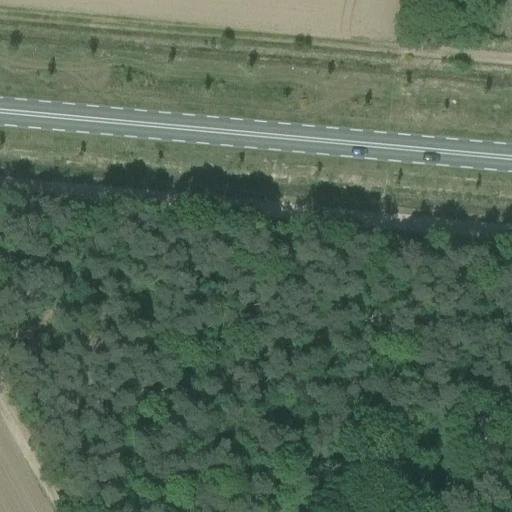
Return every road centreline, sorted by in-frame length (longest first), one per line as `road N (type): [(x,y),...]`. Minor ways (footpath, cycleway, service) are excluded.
road 1 (track): [(511,233),(0,184)]
road 2 (secondary): [(511,158),(0,112)]
road 3 (track): [(0,16),(511,61)]
